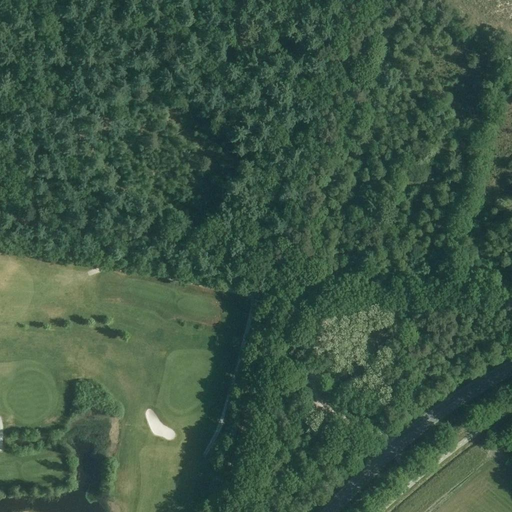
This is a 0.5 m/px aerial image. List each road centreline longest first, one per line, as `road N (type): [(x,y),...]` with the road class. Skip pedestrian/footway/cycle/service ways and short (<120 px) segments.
road 1 (track): [(375,0),(311,263),(324,317),(313,379),(324,409),(367,426),(393,449)]
road 2 (track): [(0,247),(255,294),(312,289)]
road 3 (primary): [(329,511),(428,418),(511,367)]
road 4 (track): [(277,295),(226,511)]
road 5 (track): [(268,295),(251,314),(222,420),(205,450)]
